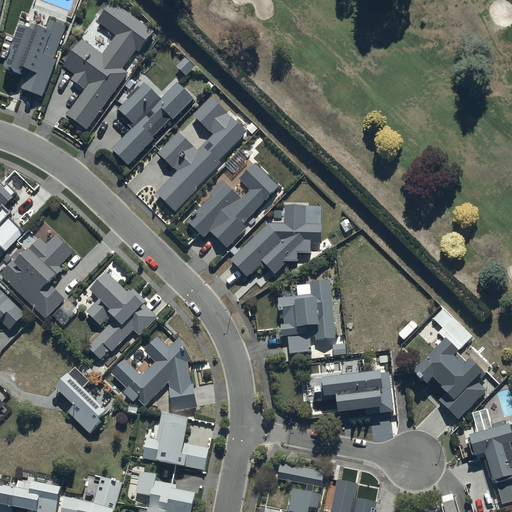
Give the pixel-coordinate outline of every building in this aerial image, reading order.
[(113,4),(97,24),(116,39),(102,57),(84,43),(64,70),(75,78),(71,84),(84,95),(66,118),(86,133),(129,77),(122,72),(137,53),(140,56),(155,36),(113,4)] [(65,26),(49,21),(46,29),(30,23),(29,27),(19,24),(2,68),(26,77),(21,89),(42,97),(57,59),(53,58),(65,26)] [(185,60),(176,69),(187,80),(195,71),(185,60)] [(162,102),(146,86),(119,114),(126,121),(123,124),(132,133),(113,154),(129,169),(154,143),(152,142),(172,122),(173,123),(194,102),(178,85),(162,102)] [(212,100),(193,119),(213,138),(197,154),(179,135),(158,156),(174,172),(175,172),(178,175),(156,197),(176,216),(198,193),(198,192),(222,168),(219,165),(248,136),(212,100)] [(281,187),(255,162),(238,178),(250,190),(241,199),(222,181),(209,193),(212,196),(187,221),(204,238),(210,232),(227,249),(248,228),(244,224),(281,187)] [(1,186),(0,184),(0,247),(5,252),(26,231),(10,215),(12,212),(6,206),(18,194),(6,182),(1,186)] [(311,257),(311,247),(322,247),(322,228),(307,228),(307,209),(285,209),(285,227),(268,227),(231,264),(248,281),(251,277),(252,278),(263,267),(275,279),(288,266),(298,266),(298,257),(311,257)] [(57,238),(47,248),(41,242),(30,254),(32,256),(21,267),(16,262),(1,278),(47,323),(66,303),(52,290),(60,281),(58,279),(65,272),(62,270),(76,256),(57,238)] [(118,286),(107,276),(90,294),(99,302),(86,315),(101,329),(108,322),(112,326),(87,351),(101,364),(111,353),(113,355),(134,334),(140,340),(158,320),(144,308),(147,304),(134,292),(129,298),(117,287),(118,286)] [(311,288),(298,289),(298,300),(279,301),(281,322),(284,322),(285,329),(282,329),(283,341),(289,340),(290,357),(311,355),(310,341),(316,340),(316,344),(336,342),(332,285),(311,287),(311,288)] [(0,325),(1,324),(10,334),(26,318),(0,291),(0,325)] [(443,312),(433,322),(444,332),(454,322),(443,312)] [(125,363),(111,377),(127,393),(125,395),(135,406),(138,403),(146,410),(156,400),(158,402),(159,413),(196,420),(195,412),(198,411),(195,387),(192,387),(189,366),(192,363),(180,341),(170,351),(159,340),(145,355),(155,365),(142,378),(125,363)] [(446,341),(413,374),(419,380),(417,382),(422,387),(423,385),(426,388),(433,380),(443,390),(441,392),(444,395),(438,400),(457,419),(486,390),(476,381),(482,375),(469,362),(467,364),(458,355),(459,354),(446,341)] [(346,346),(333,347),(333,357),(346,357),(346,346)] [(91,383),(76,368),(55,390),(73,408),(67,413),(91,437),(101,426),(99,423),(108,414),(84,390),(91,383)] [(338,402),(340,419),(367,416),(367,418),(394,416),(390,378),(325,384),(325,383),(316,383),(317,393),(315,393),(316,400),(318,400),(318,405),(329,404),(329,403),(338,402)] [(294,380),(285,381),(287,403),(296,402),(294,380)] [(497,488),(503,508),(511,505),(511,426),(507,428),(506,424),(492,428),(488,413),(473,417),(479,440),(470,442),(472,449),(470,450),(472,459),(468,460),(470,467),(481,464),(480,462),(487,460),(495,488),(497,488)] [(189,421),(162,416),(156,444),(147,442),(143,462),(158,465),(158,466),(186,472),(187,470),(206,474),(210,451),(186,447),(189,433),(187,432),(189,421)] [(325,475),(281,466),(278,481),(321,490),(325,475)] [(178,483),(157,480),(157,474),(140,471),(136,495),(152,498),(150,510),(149,510),(148,511),(195,511),(198,499),(176,495),(178,483)] [(65,496),(60,511),(114,511),(123,483),(117,482),(118,481),(112,480),(112,481),(101,477),(94,502),(65,496)] [(0,511),(58,511),(63,493),(19,484),(16,495),(14,495),(15,493),(0,490),(0,511)] [(359,488),(337,484),(331,511),(376,511),(377,506),(357,502),(357,503),(356,503),(359,488)] [(310,511),(311,511),(317,511),(318,511),(321,497),(293,492),(289,511),(310,511)]
